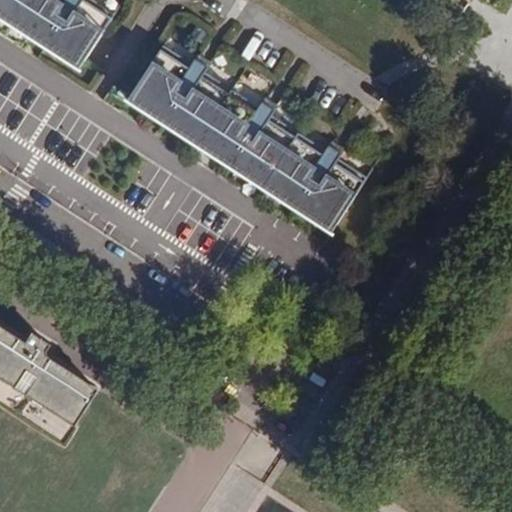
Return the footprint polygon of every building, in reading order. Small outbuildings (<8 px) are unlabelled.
[(0,0),(0,17),(78,68),(114,15),(91,0),(0,0)] [(190,64),(162,46),(154,60),(153,59),(126,102),(330,235),(366,178),(338,161),(325,152),(271,117),(257,108),(203,72),(190,64)] [(190,64),(203,72),(206,67),(194,59),(190,64)] [(257,108),(271,117),(274,111),(260,103),(257,108)] [(325,152),(338,161),(341,156),(329,147),(325,152)] [(0,378),(87,434),(109,400),(53,364),(58,354),(41,342),(34,351),(0,328),(0,378)]
